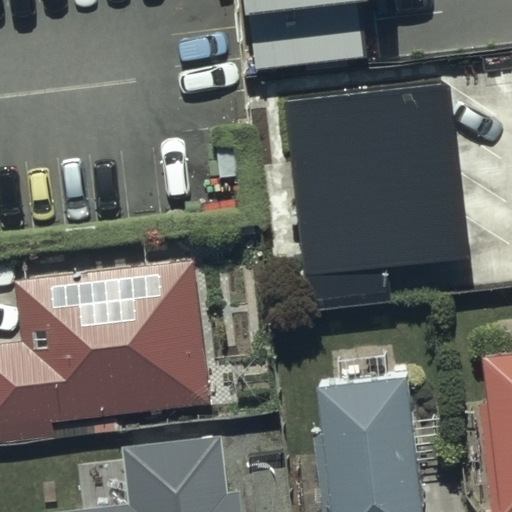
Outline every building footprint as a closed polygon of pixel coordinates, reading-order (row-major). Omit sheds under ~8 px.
[(252,0),(260,71),(374,58),(368,4),(394,1),(393,0),(252,0)] [(450,93),(286,111),(309,320),(392,311),(390,290),(458,285),(457,272),(471,271),(450,93)] [(190,269),(14,286),(19,349),(0,351),(0,454),(53,449),(54,426),(208,409),(190,269)] [(511,511),(511,368),(486,371),(492,421),(479,422),(486,511),(511,511)] [(424,511),(412,388),(322,397),(327,445),(316,446),(322,511),(424,511)] [(220,445),(121,457),(125,511),(242,511),(242,501),(225,502),(220,445)]
